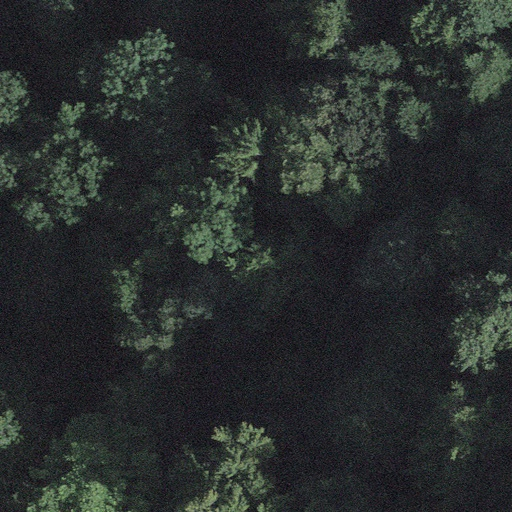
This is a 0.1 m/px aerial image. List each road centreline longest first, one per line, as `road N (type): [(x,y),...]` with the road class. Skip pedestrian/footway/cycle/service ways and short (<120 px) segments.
road 1 (track): [(511,38),(226,358),(166,511)]
road 2 (trunk): [(12,511),(151,0)]
